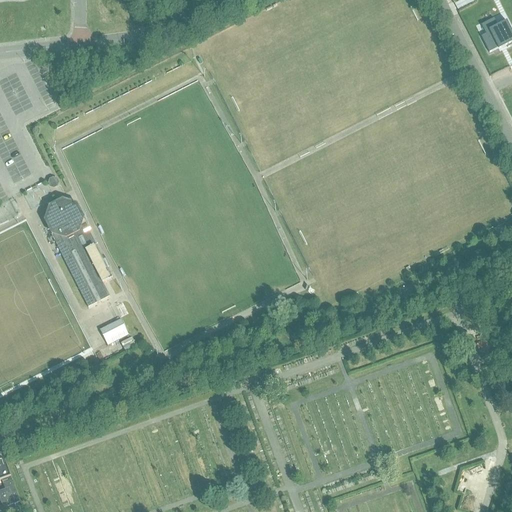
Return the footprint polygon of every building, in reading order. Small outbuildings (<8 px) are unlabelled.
[(486,36),(481,38),(489,55),(498,50),(499,52),(507,48),(508,50),(511,47),(511,31),(508,22),(498,27),(494,20),(481,26),(486,36)] [(63,202),(51,208),(47,221),(53,234),(52,236),(88,308),(110,297),(102,283),(112,278),(90,233),(86,235),(81,225),(82,219),(76,207),(63,202)] [(100,331),(106,342),(108,346),(129,335),(121,320),(100,331)] [(124,342),(128,350),(139,344),(134,336),(124,342)] [(478,347),(486,354),(493,347),(485,340),(478,347)] [(0,511),(0,481),(2,481),(3,485),(12,481),(13,481),(3,455),(0,455),(0,511)] [(3,485),(5,490),(0,492),(0,499),(3,508),(14,504),(15,504),(20,502),(12,481),(3,485)]
